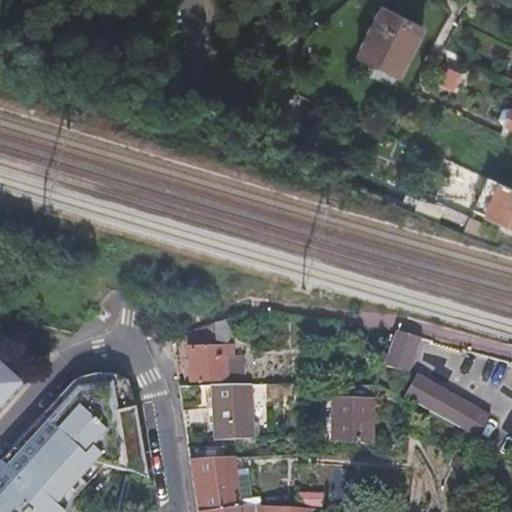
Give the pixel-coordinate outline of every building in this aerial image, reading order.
[(349,54),(369,64),(371,61),(393,72),(417,22),(375,2),(349,54)] [(371,61),(369,64),(391,75),(393,72),(371,61)] [(507,105),(495,131),(511,139),(511,107),(511,108),(507,105)] [(511,188),(487,178),(474,209),(511,226),(511,188)] [(437,205),(432,220),(454,230),(457,231),(463,216),(437,205)] [(211,324),(191,333),(191,347),(187,348),(188,380),(223,380),(223,359),(230,359),(231,345),(212,346),(211,324)] [(278,325),(249,326),(249,354),(278,353),(278,325)] [(393,335),(388,348),(376,383),(399,395),(419,341),(396,335),(393,335)] [(0,417),(34,380),(0,349),(0,417)] [(75,384),(68,390),(63,394),(52,407),(0,464),(0,511),(63,511),(56,506),(92,461),(147,480),(134,391),(121,380),(110,377),(100,376),(86,379),(75,384)] [(418,377),(407,398),(446,418),(455,395),(418,377)] [(208,408),(180,410),(182,418),(183,425),(210,425),(211,440),(252,438),(247,385),(206,386),(208,408)] [(283,396),(283,385),(262,385),(262,397),(283,396)] [(369,393),(329,397),(333,438),(371,434),(369,393)] [(455,395),(446,418),(483,436),(494,415),(455,395)] [(223,443),(186,447),(189,462),(226,459),(223,443)] [(226,459),(189,462),(191,478),(196,511),(221,511),(242,509),(257,508),(256,496),(239,498),(240,502),(232,502),(226,459)]
